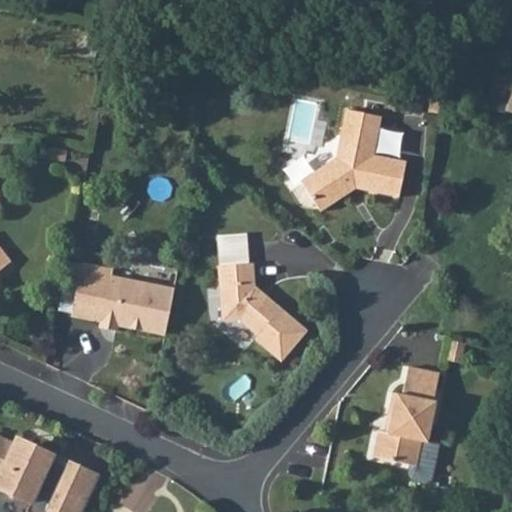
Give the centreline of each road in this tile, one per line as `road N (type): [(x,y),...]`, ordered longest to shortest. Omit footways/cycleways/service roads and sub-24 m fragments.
road 1 (residential): [(0,370),(205,461),(242,489)]
road 2 (residential): [(242,489),(358,345),(373,293)]
